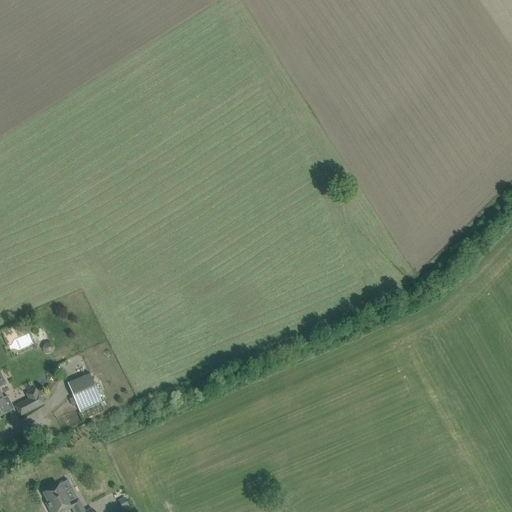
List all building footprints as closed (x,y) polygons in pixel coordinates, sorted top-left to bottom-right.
[(51,343),(45,344),(42,349),(46,354),(52,353),(54,348),(51,343)] [(0,392),(0,386),(6,384),(0,372),(0,416),(10,411),(9,411),(14,409),(7,396),(3,398),(0,392)] [(90,373),(67,383),(80,412),(102,402),(90,373)] [(20,415),(35,408),(43,403),(36,389),(25,394),(28,400),(16,406),(20,415)] [(93,511),(92,509),(85,511),(84,511),(78,499),(68,504),(59,485),(43,493),(48,502),(46,503),(50,511),(63,511),(74,507),(76,511),(93,511)] [(113,493),(118,503),(129,498),(124,487),(113,493)]
